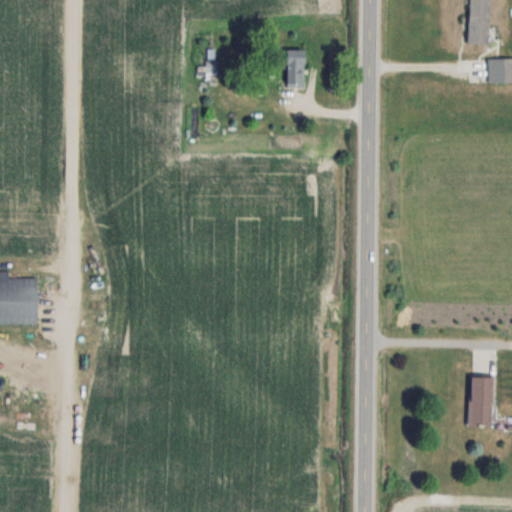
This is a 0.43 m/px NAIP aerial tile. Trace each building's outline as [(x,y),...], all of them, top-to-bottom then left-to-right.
[(468,0),(468,44),(488,44),(489,0),(468,0)] [(304,48),(286,48),(286,86),(304,86),(304,48)] [(511,57),(488,58),(488,82),(511,81),(511,57)] [(0,322),(37,323),(37,277),(0,276),(0,322)] [(493,375),(470,374),(468,427),(491,427),(493,375)]
